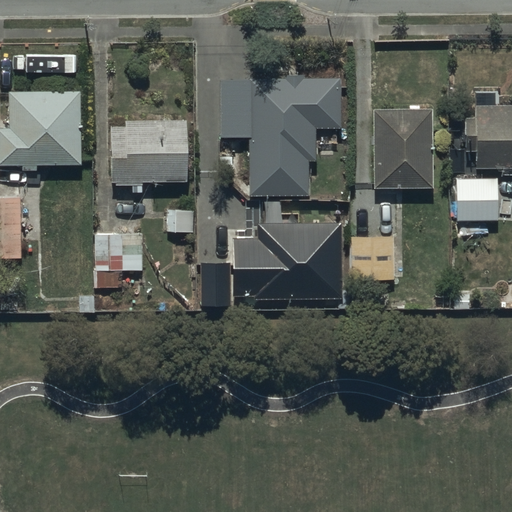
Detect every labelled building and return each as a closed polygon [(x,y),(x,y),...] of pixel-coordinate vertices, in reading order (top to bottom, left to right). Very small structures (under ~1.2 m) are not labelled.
[(314,128),(338,128),(338,77),(248,77),(248,194),(305,194),(305,161),(314,161),(314,128)] [(0,173),(82,173),(81,100),(11,101),(12,138),(0,138),(0,173)] [(471,178),(511,177),(511,114),(471,115),(471,178)] [(369,198),(426,197),(425,118),(368,118),(369,198)] [(110,191),(183,190),(183,128),(124,128),(124,133),(110,133),(110,191)] [(451,228),(494,228),(494,190),(451,190),(451,228)] [(0,267),(18,267),(17,207),(0,206),(0,267)] [(170,241),(189,241),(189,218),(170,218),(170,241)] [(339,222),(254,223),(254,237),(229,237),(230,298),(339,298),(339,222)] [(343,290),(386,289),(386,240),(343,240),(343,290)] [(96,279),(141,278),(140,241),(96,241),(96,279)] [(226,304),(225,261),(196,261),(197,304),(226,304)]
